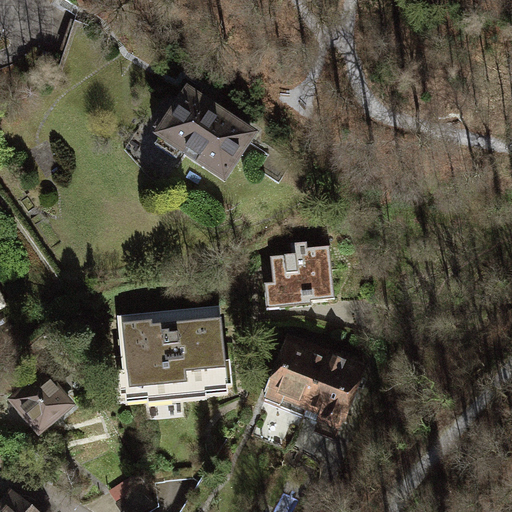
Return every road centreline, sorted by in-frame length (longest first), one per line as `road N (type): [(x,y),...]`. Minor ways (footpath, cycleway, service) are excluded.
road 1 (track): [(351,0),(348,48),(364,95),(379,111),(511,148)]
road 2 (track): [(511,367),(441,443),(395,511)]
